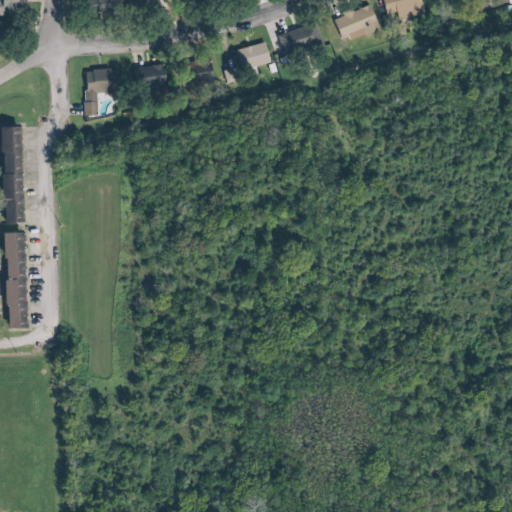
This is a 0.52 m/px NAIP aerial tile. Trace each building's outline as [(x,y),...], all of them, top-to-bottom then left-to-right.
[(0,0),(0,15),(25,15),(24,0),(0,0)] [(86,0),(87,8),(115,7),(114,0),(86,0)] [(378,0),(386,23),(420,12),(416,0),(378,0)] [(374,28),(364,4),(327,20),(335,38),(345,34),(347,40),(374,28)] [(273,34),(280,58),(320,46),(312,22),(273,34)] [(8,23),(0,23),(0,41),(9,41),(8,23)] [(264,63),(260,42),(230,48),(235,69),(264,63)] [(208,82),(205,58),(173,62),(176,87),(208,82)] [(135,66),(136,86),(160,85),(159,64),(135,66)] [(86,69),(87,92),(112,91),(111,68),(86,69)] [(28,157),(21,157),(20,127),(8,127),(10,223),(29,223),(28,157)] [(33,329),(31,261),(26,261),(26,246),(30,246),(29,233),(11,234),(14,329),(33,329)]
